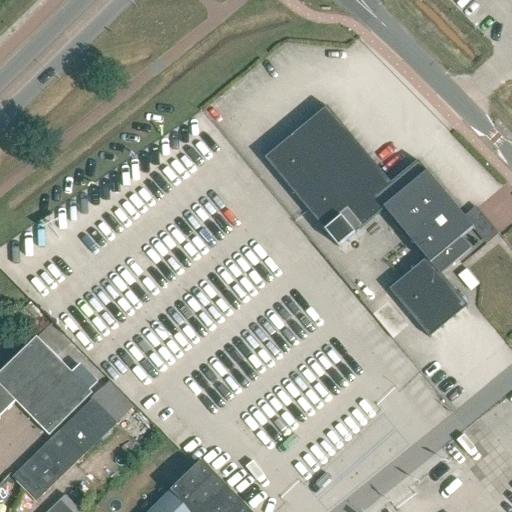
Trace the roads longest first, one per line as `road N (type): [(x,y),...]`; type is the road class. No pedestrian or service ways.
road 1 (tertiary): [(511,153),(353,0)]
road 2 (residential): [(346,511),(511,375)]
road 3 (primary): [(0,122),(126,0)]
